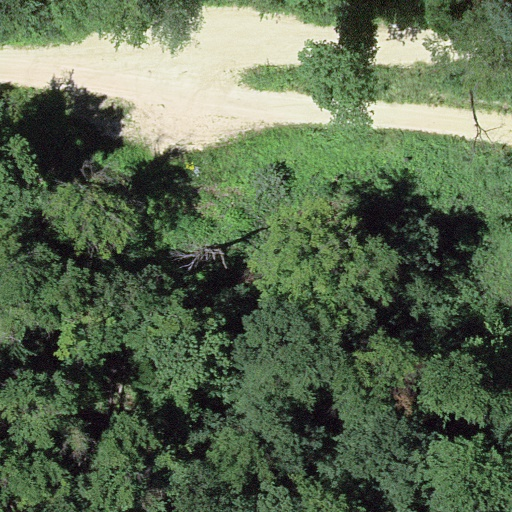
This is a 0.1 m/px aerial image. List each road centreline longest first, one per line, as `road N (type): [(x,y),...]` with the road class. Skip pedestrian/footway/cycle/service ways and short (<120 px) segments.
road 1 (track): [(115,75),(511,127)]
road 2 (track): [(511,41),(206,60),(115,75)]
